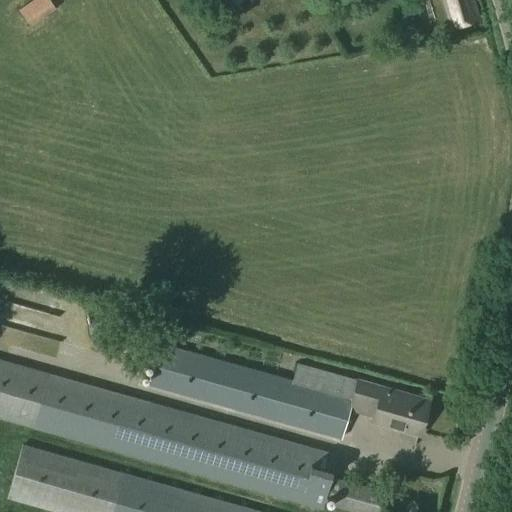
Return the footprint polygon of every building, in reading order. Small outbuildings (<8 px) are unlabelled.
[(50,0),(31,0),(17,10),(27,24),(54,6),(50,0)] [(472,0),(441,0),(450,26),(478,18),(472,0)] [(0,322),(9,325),(13,305),(0,302),(0,322)] [(109,306),(91,324),(98,346),(121,352),(137,336),(149,340),(155,321),(109,306)] [(160,343),(148,384),(341,439),(350,406),(357,380),(358,377),(322,367),(298,361),(292,380),(160,343)] [(0,359),(0,417),(33,427),(48,374),(0,359)] [(48,374),(33,427),(321,509),(323,503),(330,477),(336,455),(48,374)] [(357,380),(350,406),(374,413),(372,420),(419,433),(428,400),(381,387),(357,380)] [(56,511),(258,511),(123,473),(21,445),(6,498),(56,511)] [(330,477),(323,503),(355,511),(376,511),(382,492),(330,477)]
